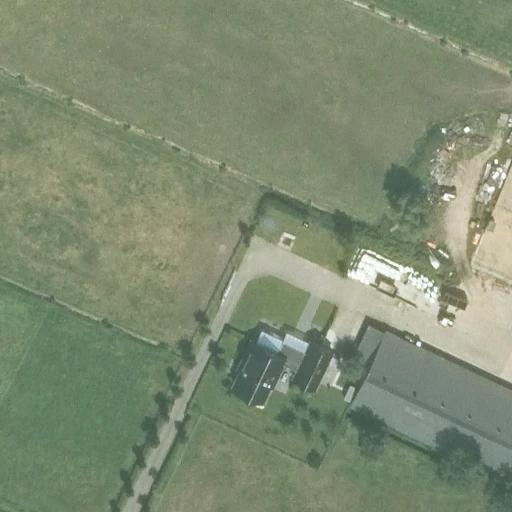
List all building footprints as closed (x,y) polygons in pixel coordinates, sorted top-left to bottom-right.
[(382,268),(389,251),(370,244),(375,232),(364,228),(354,257),(382,268)] [(491,261),(511,263),(511,232),(484,229),(481,253),(492,254),(491,261)] [(451,305),(462,291),(417,258),(406,273),(451,305)] [(483,282),(497,284),(498,271),(484,270),(483,282)] [(348,404),(511,480),(511,387),(385,327),(348,404)] [(315,389),(333,350),(309,339),(303,350),(282,340),(278,349),(250,336),(235,369),(237,370),(229,386),(263,401),(270,385),(273,386),(284,363),(295,368),(291,378),(315,389)] [(350,400),(357,386),(350,382),(343,397),(350,400)]
